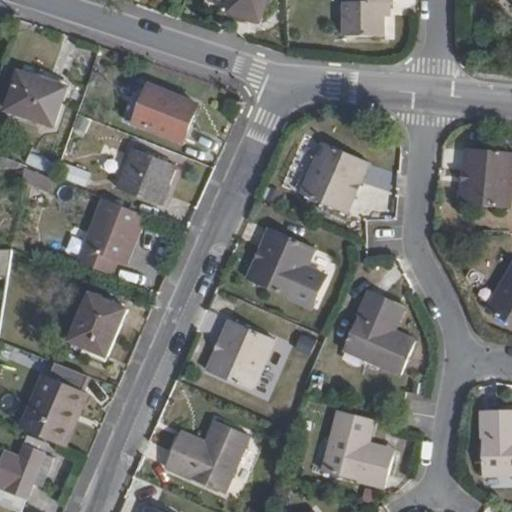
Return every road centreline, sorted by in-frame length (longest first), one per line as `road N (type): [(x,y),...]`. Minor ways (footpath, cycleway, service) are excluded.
road 1 (tertiary): [(97,511),(289,83)]
road 2 (residential): [(430,94),(414,234),(459,359)]
road 3 (residential): [(289,83),(39,0)]
road 4 (tertiary): [(289,83),(430,94)]
road 5 (residential): [(459,359),(438,495)]
